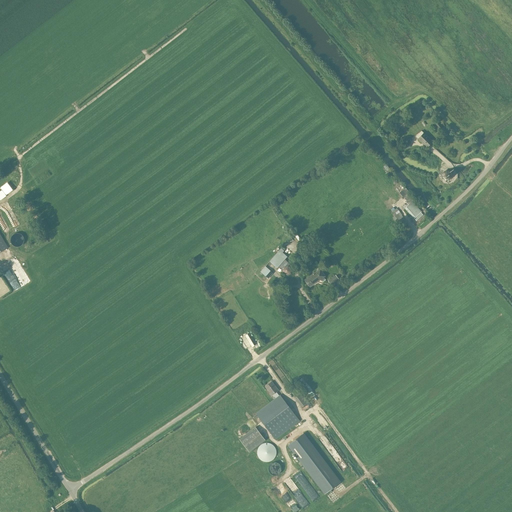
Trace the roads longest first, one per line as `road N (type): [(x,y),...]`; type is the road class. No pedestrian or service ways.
road 1 (unclassified): [(69,489),(219,389),(396,254),(511,137)]
road 2 (track): [(306,0),(389,97),(425,92),(466,131),(511,111)]
road 3 (unclassified): [(69,489),(0,376)]
